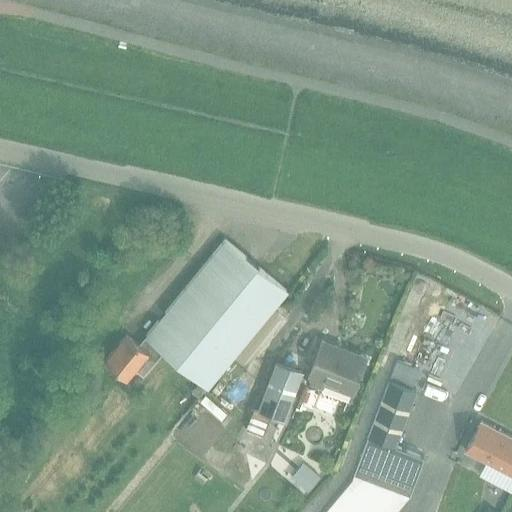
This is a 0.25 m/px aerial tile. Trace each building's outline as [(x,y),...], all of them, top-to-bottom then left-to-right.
[(286,291),(235,249),(224,240),(145,336),(162,351),(162,352),(199,382),(206,388),(286,291)] [(125,334),(103,361),(125,380),(134,370),(142,376),(162,351),(145,336),(137,344),(136,343),(125,334)] [(401,345),(419,347),(420,339),(402,337),(401,345)] [(351,393),(364,361),(335,350),(337,346),(321,340),(305,381),(321,387),(323,382),(351,393)] [(395,361),(388,380),(411,388),(418,369),(395,361)] [(283,419),(301,372),(275,362),(257,409),(253,407),(245,430),(262,436),(270,414),(283,419)] [(393,445),(415,389),(411,388),(388,380),(367,435),(393,445)] [(199,382),(190,392),(198,398),(206,388),(199,382)] [(212,382),(206,389),(223,402),(228,396),(212,382)] [(511,437),(480,421),(465,450),(511,474),(511,437)] [(87,460),(80,435),(60,441),(67,467),(87,460)] [(367,435),(353,472),(354,472),(408,493),(409,493),(423,456),(393,445),(367,435)] [(308,467),(298,480),(308,489),(319,476),(308,467)] [(335,493),(319,511),(392,511),(408,493),(354,472),(337,494),(335,493)] [(436,497),(443,480),(430,475),(424,493),(436,497)]
